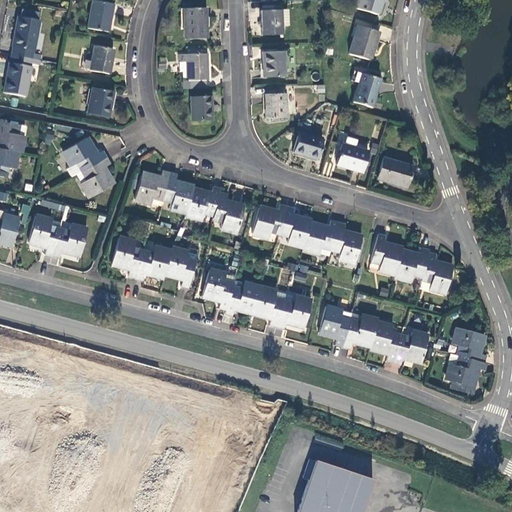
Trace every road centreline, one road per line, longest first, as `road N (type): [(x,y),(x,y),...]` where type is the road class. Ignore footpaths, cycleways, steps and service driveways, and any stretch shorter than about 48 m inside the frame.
road 1 (residential): [(488,426),(333,366),(0,277)]
road 2 (tertiary): [(475,453),(331,399),(0,308)]
road 3 (residential): [(420,0),(414,84),(462,225)]
road 4 (residential): [(462,225),(238,162)]
road 5 (residential): [(158,0),(144,60),(153,113),(185,148),(238,162)]
road 6 (residential): [(462,225),(509,351),(488,426)]
road 7 (residential): [(238,162),(235,0)]
